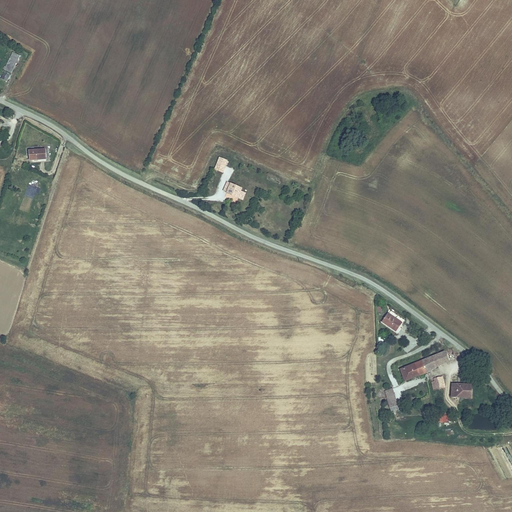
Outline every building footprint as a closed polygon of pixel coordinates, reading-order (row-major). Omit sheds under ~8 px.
[(19,53),(13,51),(8,64),(6,69),(12,71),(19,53)] [(9,79),(12,72),(6,69),(3,77),(9,79)] [(33,150),(33,160),(48,159),(47,149),(33,150)] [(228,159),(221,156),(216,168),(223,171),(228,159)] [(242,189),(228,182),(225,189),(228,190),(227,192),(243,199),(246,194),(241,192),(242,189)] [(27,194),(34,195),(35,186),(29,185),(27,194)] [(389,315),(384,323),(397,332),(403,324),(389,315)] [(422,360),(427,372),(437,366),(449,361),(445,351),(422,360)] [(406,381),(427,372),(422,360),(400,369),(406,381)] [(445,387),(443,376),(435,378),(437,389),(445,387)] [(453,395),(461,396),(461,394),(461,383),(453,383),(453,395)] [(470,384),(461,383),(461,394),(469,394),(470,384)] [(461,394),(461,396),(472,397),(474,385),(470,384),(469,394),(461,394)] [(399,409),(393,390),(385,392),(392,412),(399,409)] [(457,416),(454,409),(442,414),(446,422),(457,416)]
